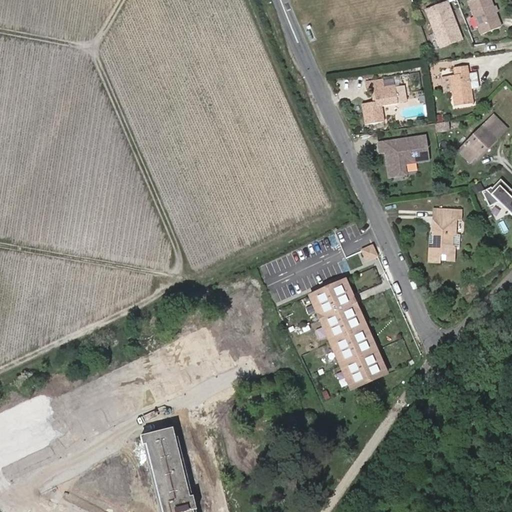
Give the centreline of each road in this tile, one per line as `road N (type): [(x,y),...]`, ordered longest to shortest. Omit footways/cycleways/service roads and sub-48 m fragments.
road 1 (track): [(0,370),(187,278),(95,46),(0,29)]
road 2 (residential): [(439,342),(428,337),(281,0)]
road 3 (unclassified): [(439,342),(325,511)]
road 4 (track): [(0,245),(187,278)]
road 5 (track): [(127,447),(138,418),(182,412),(195,428),(217,511)]
